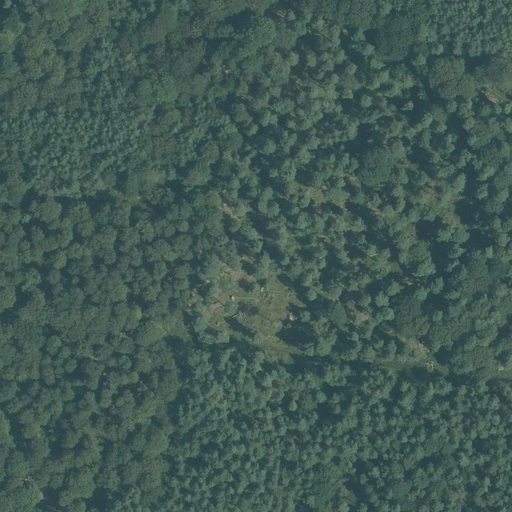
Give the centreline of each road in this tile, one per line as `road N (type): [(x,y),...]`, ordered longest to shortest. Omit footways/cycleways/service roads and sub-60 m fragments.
road 1 (track): [(378,0),(511,101)]
road 2 (tertiary): [(46,511),(0,386)]
